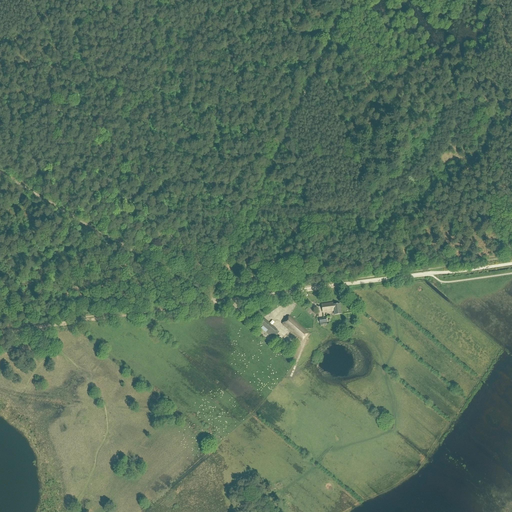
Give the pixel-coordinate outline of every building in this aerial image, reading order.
[(333,303),(322,305),(323,312),(334,311),(335,315),(341,314),(339,304),(333,305),(333,303)] [(283,324),(302,341),(309,333),(295,321),(289,316),(283,324)] [(259,326),(271,337),(277,330),(265,319),(259,326)] [(351,329),(346,334),(350,338),(355,333),(351,329)] [(289,336),(286,339),(284,336),(280,340),(285,345),(292,339),(289,336)]
